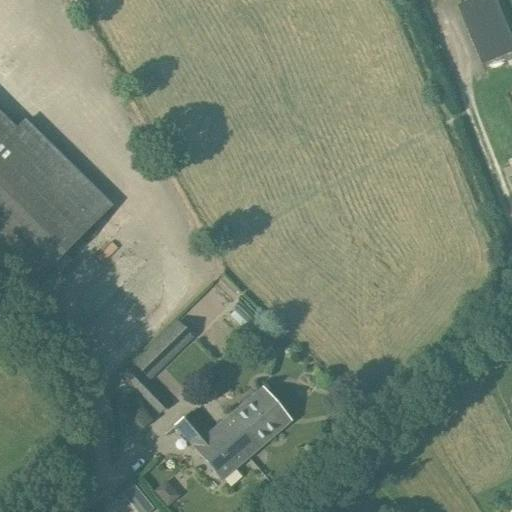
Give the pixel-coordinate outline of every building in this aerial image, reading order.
[(511,51),(511,42),(494,0),(474,0),(458,7),(482,64),(511,51)] [(17,131),(0,114),(0,268),(27,294),(53,267),(60,274),(73,262),(65,255),(112,207),(25,122),(17,131)] [(177,323),(148,351),(162,365),(191,337),(177,323)] [(264,332),(264,339),(269,345),(277,346),(282,340),(283,333),(277,327),(270,327),(264,332)] [(148,364),(140,356),(122,373),(160,413),(170,404),(154,388),(153,389),(138,374),(148,364)] [(222,481),(290,422),(262,389),(210,434),(192,413),(175,427),(222,481)] [(165,480),(153,491),(155,494),(166,506),(173,501),(178,496),(165,480)] [(134,486),(123,495),(136,511),(149,511),(153,509),(134,486)]
